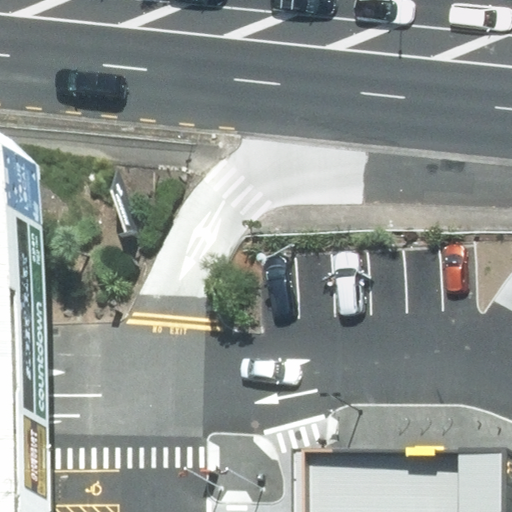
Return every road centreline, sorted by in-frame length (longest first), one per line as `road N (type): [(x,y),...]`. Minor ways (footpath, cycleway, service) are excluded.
road 1 (secondary): [(178,26),(511,45)]
road 2 (secondary): [(178,26),(0,36)]
